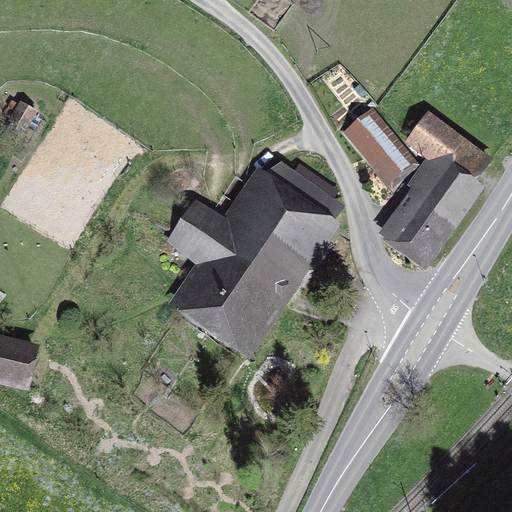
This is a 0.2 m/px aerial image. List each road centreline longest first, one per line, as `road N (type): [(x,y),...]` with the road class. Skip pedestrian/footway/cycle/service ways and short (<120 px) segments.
road 1 (unclassified): [(432,336),(392,302),(348,179),(288,80),(251,39),(197,0)]
road 2 (track): [(291,511),(353,360),(392,302)]
road 3 (secondary): [(329,511),(432,336)]
road 4 (secondary): [(432,336),(511,209)]
